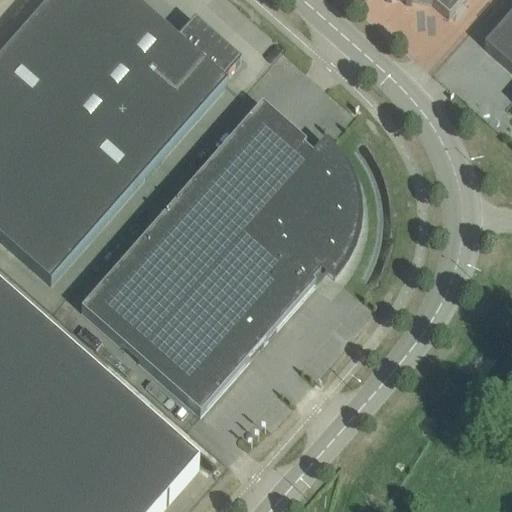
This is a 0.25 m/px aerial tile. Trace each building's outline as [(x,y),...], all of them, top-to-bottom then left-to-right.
[(63,0),(55,0),(0,62),(0,243),(50,288),(227,88),(224,86),(241,66),(194,24),(177,44),(126,0),(87,0),(77,12),(63,0)] [(372,0),(411,7),(411,4),(432,8),(448,22),(467,0),(372,0)] [(511,17),(483,50),(511,75),(511,17)] [(328,156),(325,153),(316,163),(303,151),(306,148),(262,109),(81,315),(200,419),(315,289),(312,286),(323,273),(333,282),(337,278),(339,275),(341,272),(343,269),(345,265),(348,261),(349,258),(351,254),(353,249),(353,246),(354,243),(355,240),(356,236),(356,232),(357,228),(357,225),(357,223),(357,217),(356,213),(356,209),(355,205),(355,202),(354,198),(353,195),(352,192),(350,187),(347,181),(344,175),(341,170),(338,166),(336,164),(333,160),(331,158),(328,156)] [(163,511),(198,472),(0,296),(0,511),(163,511)]
